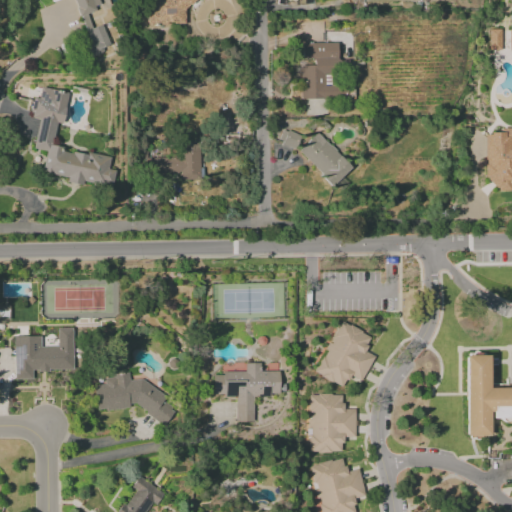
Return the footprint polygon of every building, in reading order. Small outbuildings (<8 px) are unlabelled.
[(86,57),(110,49),(102,24),(91,28),(85,12),(100,7),(97,0),(37,0),(38,0),(50,0),(51,1),(55,0),(73,0),(87,38),(80,40),(86,57)] [(151,0),(152,9),(147,9),(147,24),(184,24),(184,10),(193,0),(151,0)] [(500,50),(500,30),(489,30),(489,50),(500,50)] [(300,99),(343,98),(343,86),(324,86),(323,73),(336,73),(336,43),(302,43),(302,59),(313,59),(313,66),(300,66),(300,99)] [(67,92),(40,87),(38,98),(33,97),(29,118),(38,119),(33,149),(45,151),(41,173),(67,177),(67,180),(111,188),(114,170),(107,169),(109,158),(62,150),(62,147),(51,145),(55,123),(61,124),(67,92)] [(511,127),(498,128),(498,134),(484,134),(484,181),(496,181),(496,192),(510,191),(510,181),(511,181),(511,127)] [(299,136),(282,129),(277,142),(294,148),(299,136)] [(350,168),(317,132),(298,150),(331,186),(350,168)] [(199,145),(176,144),(176,158),(145,158),(144,174),(178,175),(178,179),(198,179),(199,145)] [(373,356),(363,352),(370,336),(337,321),(314,374),(344,387),(349,376),(362,381),(373,356)] [(13,336),(13,379),(31,379),(31,371),(71,370),(71,328),(56,328),(56,347),(39,347),(39,336),(13,336)] [(465,436),(489,435),(488,412),(492,412),(492,418),(511,418),(511,511),(511,387),(488,388),(487,355),(464,356),(465,436)] [(279,371),(260,371),(259,363),(244,363),(244,373),(211,373),(212,396),(235,396),(235,422),(253,422),(253,396),(279,396),(279,371)] [(96,411),(128,408),(131,403),(164,427),(176,411),(163,401),(162,395),(141,379),(128,380),(128,374),(103,376),(104,385),(94,386),(96,411)] [(308,452),(342,452),(342,437),(354,437),(354,409),(342,409),(342,395),(308,395),(308,452)] [(319,511),(355,511),(353,498),(363,496),(358,469),(344,472),(342,459),(311,464),(319,511)] [(162,492),(136,477),(130,488),(131,488),(117,511),(143,511),(149,503),(155,506),(162,492)]
